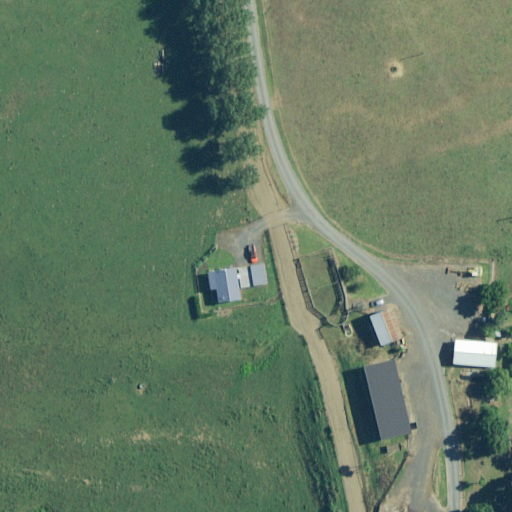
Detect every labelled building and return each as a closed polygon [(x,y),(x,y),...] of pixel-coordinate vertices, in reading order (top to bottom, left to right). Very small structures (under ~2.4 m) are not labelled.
[(254,286),(270,283),(267,263),(251,265),(239,267),(210,271),(213,289),(219,288),(221,302),(243,299),(242,288),(254,286)] [(405,337),(393,306),(371,314),(383,345),(405,337)] [(500,342),(457,339),(456,363),(498,366),(500,342)] [(366,365),(387,453),(405,449),(402,436),(414,433),(397,358),(366,365)] [(399,511),(401,506),(385,501),(381,511),(399,511)]
